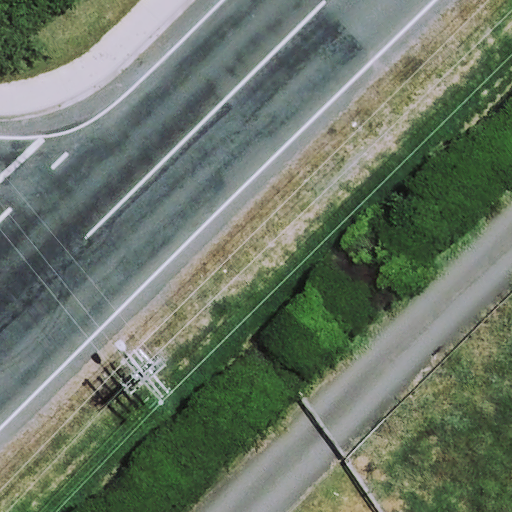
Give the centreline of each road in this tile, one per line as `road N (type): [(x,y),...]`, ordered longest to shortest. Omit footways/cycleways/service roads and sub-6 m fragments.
road 1 (tertiary): [(326,0),(0,323)]
road 2 (unknown): [(511,277),(281,511)]
